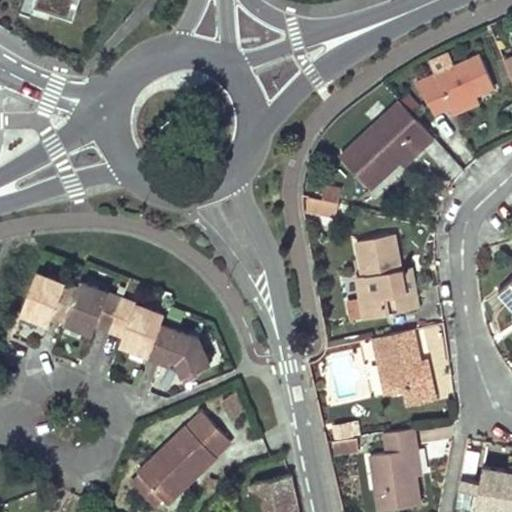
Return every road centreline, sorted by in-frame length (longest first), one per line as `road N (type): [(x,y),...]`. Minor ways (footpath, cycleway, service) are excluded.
road 1 (residential): [(321,511),(265,244),(242,189),(249,143)]
road 2 (residential): [(0,431),(76,458),(104,453),(120,417),(110,394),(70,378),(37,390),(20,419)]
road 3 (residential): [(511,179),(474,210),(464,240),(491,412),(511,417)]
road 4 (tertiary): [(133,174),(168,192),(197,191),(235,169),(249,143)]
road 5 (tertiary): [(251,132),(346,35)]
road 6 (tertiary): [(0,198),(133,174)]
road 7 (tertiary): [(113,105),(55,150),(0,177)]
road 8 (tertiary): [(346,35),(228,70)]
